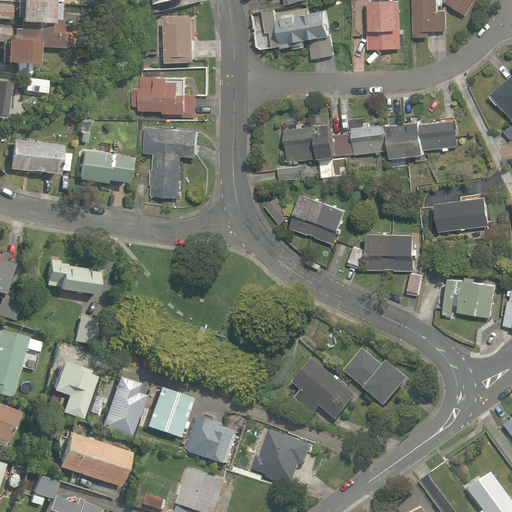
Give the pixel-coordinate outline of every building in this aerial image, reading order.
[(14,0),(13,16),(48,19),(49,0),(14,0)] [(398,46),(397,0),(367,0),(368,47),(398,46)] [(433,0),(412,0),(412,34),(427,34),(427,30),(444,30),(444,2),(434,2),(433,0)] [(443,0),(465,12),(471,0),(443,0)] [(32,60),(34,45),(67,47),(68,28),(59,27),(60,3),(52,2),(50,27),(0,24),(0,39),(2,39),(1,59),(32,60)] [(0,16),(10,17),(11,5),(0,4),(0,16)] [(335,55),(326,8),(308,11),(307,5),(252,14),(257,48),(262,50),(309,41),(312,60),(335,55)] [(192,12),(165,12),(164,57),(192,58),(192,12)] [(511,70),(487,94),(511,121),(502,129),(511,140),(511,138),(511,70)] [(140,83),(133,83),(132,105),(137,105),(137,110),(184,112),(183,117),(193,117),(195,91),(185,91),(186,73),(141,71),(140,83)] [(0,116),(2,117),(10,75),(0,72),(0,116)] [(23,73),(20,89),(44,94),(47,78),(23,73)] [(348,130),(351,154),(385,148),(387,157),(459,143),(454,117),(416,124),(415,118),(348,130)] [(137,135),(137,119),(129,119),(128,134),(137,135)] [(282,128),(287,161),(333,155),(329,127),(313,129),(312,124),(282,128)] [(149,192),(178,195),(181,153),(196,154),(198,129),(154,126),(149,192)] [(10,136),(6,168),(51,173),(55,141),(10,136)] [(80,148),(77,177),(123,183),(126,154),(80,148)] [(278,164),(278,177),(299,177),(299,164),(278,164)] [(299,190),(286,226),(331,242),(344,206),(299,190)] [(436,229),(486,221),(482,193),(431,201),(436,229)] [(506,230),(503,220),(482,225),(484,235),(506,230)] [(364,265),(410,266),(411,230),(365,229),(364,247),(364,265)] [(356,263),(364,247),(354,242),(346,258),(356,263)] [(45,259),(42,287),(90,293),(93,265),(45,259)] [(418,292),(423,271),(411,268),(406,289),(418,292)] [(453,309),(488,313),(493,281),(447,276),(442,314),(453,315),(453,309)] [(511,326),(511,287),(507,286),(499,323),(511,326)] [(1,294),(0,297),(0,315),(8,319),(16,300),(1,294)] [(0,393),(10,397),(25,338),(0,331),(0,393)] [(362,348),(343,370),(382,404),(405,379),(383,360),(380,364),(362,348)] [(58,409),(80,417),(95,373),(84,369),(87,362),(59,352),(47,388),(63,394),(58,409)] [(312,413),(318,406),(334,419),(354,396),(310,358),(290,382),(300,390),(294,398),(312,413)] [(130,433),(149,385),(118,373),(99,420),(130,433)] [(175,437),(190,397),(157,385),(143,425),(175,437)] [(0,443),(3,445),(15,412),(0,405),(0,443)] [(194,417),(184,450),(225,462),(234,428),(194,417)] [(63,427),(51,463),(116,486),(129,450),(63,427)] [(311,445),(268,427),(252,468),(264,473),(263,477),(290,487),(300,463),(304,465),(311,445)] [(204,511),(212,511),(224,482),(188,468),(176,501),(204,511)] [(511,511),(511,501),(492,469),(466,484),(483,510),(479,511),(511,511)] [(12,492),(17,474),(8,471),(2,489),(12,492)] [(55,481),(36,473),(30,491),(45,496),(37,511),(97,511),(99,508),(73,497),(71,503),(50,494),(55,481)] [(42,497),(29,492),(26,501),(38,506),(42,497)] [(145,492),(143,501),(165,507),(167,498),(145,492)]
